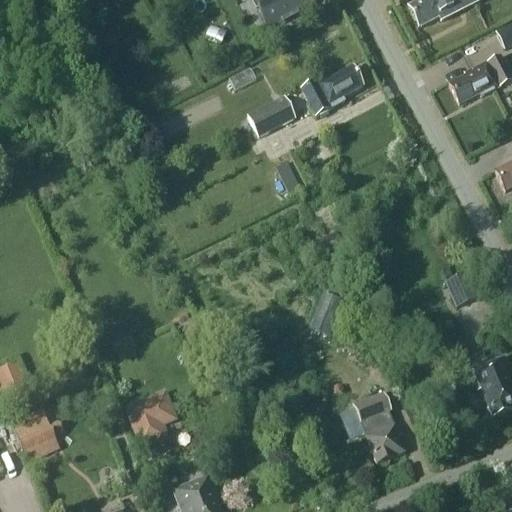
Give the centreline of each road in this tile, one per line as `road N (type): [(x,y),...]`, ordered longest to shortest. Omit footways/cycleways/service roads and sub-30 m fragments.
road 1 (residential): [(511,290),(360,0)]
road 2 (residential): [(369,511),(511,455)]
